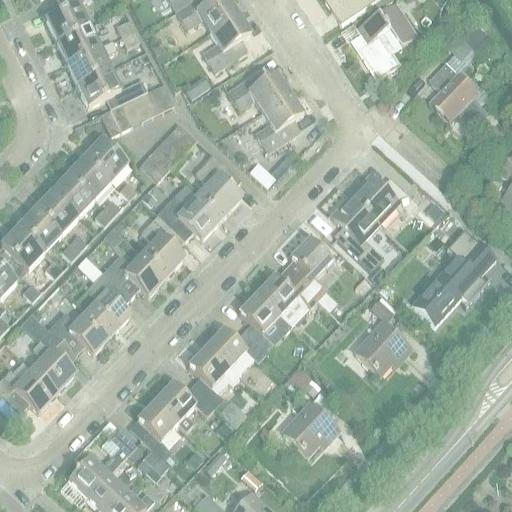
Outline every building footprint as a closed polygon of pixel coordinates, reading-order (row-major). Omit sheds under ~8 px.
[(55,46),(89,30),(79,9),(90,4),(88,0),(69,0),(58,5),(63,15),(45,24),(55,46)] [(164,0),(175,16),(198,0),(164,0)] [(201,25),(209,37),(237,18),(224,0),(220,0),(213,5),(210,0),(198,0),(175,16),(187,34),(201,25)] [(322,0),(341,28),(381,3),(378,0),(322,0)] [(357,32),(361,38),(354,43),(359,52),(357,53),(378,84),(402,69),(393,56),(386,61),(374,43),(390,32),(402,50),(419,39),(397,6),(357,32)] [(237,18),(209,37),(217,49),(202,58),(214,76),(246,55),(240,45),(250,39),(237,18)] [(121,41),(132,36),(127,25),(116,31),(121,41)] [(55,46),(66,68),(99,52),(89,30),(55,46)] [(137,47),(132,36),(121,41),(126,52),(137,47)] [(462,64),(472,53),(458,39),(447,51),(462,64)] [(99,52),(66,68),(76,89),(109,73),(99,52)] [(475,133),(490,118),(473,102),(478,97),(446,66),(430,83),(448,101),(437,113),(450,126),(458,118),(475,133)] [(131,103),(141,99),(146,96),(141,84),(120,94),(109,73),(76,89),(87,111),(105,103),(110,113),(120,108),(131,103)] [(253,105),(261,117),(289,99),(276,78),(266,85),(260,75),(227,96),(239,114),(253,105)] [(162,88),(151,94),(162,115),(172,110),(162,88)] [(162,115),(151,94),(146,96),(141,99),(151,120),(162,115)] [(141,125),(151,120),(141,99),(131,103),(141,125)] [(289,99),(261,117),(269,129),(255,138),(267,157),(299,135),(292,126),(303,119),(289,99)] [(120,108),(131,130),(141,125),(131,103),(120,108)] [(120,135),(131,130),(120,108),(110,113),(120,135)] [(120,135),(110,113),(99,119),(110,140),(120,135)] [(188,153),(196,145),(179,128),(170,137),(188,153)] [(188,153),(170,137),(162,145),(179,162),(188,153)] [(83,162),(110,187),(127,169),(100,144),(83,162)] [(179,162),(162,145),(155,154),(172,170),(179,162)] [(172,170),(155,154),(147,162),(164,178),(172,170)] [(208,190),(197,201),(221,224),(241,203),(232,195),(240,186),(212,160),(195,179),(208,190)] [(66,179),(93,205),(110,187),(83,162),(66,179)] [(164,178),(147,162),(139,170),(156,187),(164,178)] [(511,163),(509,166),(500,176),(511,186),(511,194),(507,200),(511,205),(511,163)] [(50,197),(77,222),(93,205),(66,179),(50,197)] [(350,199),(379,226),(394,211),(405,220),(417,207),(389,181),(381,190),(370,179),(350,199)] [(128,204),(136,196),(127,187),(119,196),(128,204)] [(34,214),(61,239),(77,222),(50,197),(34,214)] [(379,226),(350,199),(331,220),(342,230),(334,239),(362,266),(374,253),(363,243),(379,226)] [(158,220),(184,245),(193,236),(201,244),(221,224),(197,201),(186,212),(174,200),(157,219),(158,220)] [(111,222),(120,213),(111,204),(102,213),(111,222)] [(111,222),(102,213),(94,222),(103,231),(111,222)] [(61,239),(34,214),(17,231),(44,256),(61,239)] [(152,248),(142,259),(166,282),(183,264),(174,256),(184,245),(158,220),(140,237),(152,248)] [(44,256),(17,231),(0,249),(27,274),(44,256)] [(463,234),(446,253),(455,261),(410,310),(434,331),(461,301),(468,308),(486,288),(479,281),(495,263),(463,234)] [(69,247),(79,256),(87,248),(78,239),(69,247)] [(294,282),(317,303),(325,295),(314,284),(333,264),(310,242),(291,263),(302,273),(294,282)] [(79,256),(69,247),(61,256),(70,265),(79,256)] [(120,259),(102,277),(129,303),(139,292),(148,301),(166,282),(142,259),(131,270),(120,259)] [(54,282),(62,273),(53,265),(45,274),(54,282)] [(0,303),(16,286),(0,270),(0,303)] [(97,305),(86,316),(111,339),(129,321),(120,312),(129,303),(102,277),(86,294),(97,305)] [(317,303),(294,282),(287,290),(275,279),(257,298),(292,330),(317,303)] [(31,306),(40,297),(30,288),(22,297),(31,306)] [(274,348),(263,338),(272,329),(283,340),(292,330),(257,298),(239,316),(251,327),(243,335),(266,357),(274,348)] [(383,326),(392,317),(378,303),(369,313),(383,326)] [(48,335),(75,360),(84,351),(92,359),(111,339),(86,316),(75,328),(64,317),(48,335)] [(0,336),(1,338),(9,329),(0,320),(0,336)] [(401,364),(410,353),(381,327),(354,357),(379,379),(396,359),(401,364)] [(206,351),(230,374),(247,355),(258,365),(266,357),(243,335),(236,343),(224,332),(206,351)] [(42,363),(32,374),(56,397),(74,378),(66,370),(75,360),(48,335),(47,335),(49,337),(32,354),(42,363)] [(192,390),(215,411),(223,403),(212,392),(230,374),(206,351),(188,370),(200,381),(192,390)] [(56,397),(32,374),(21,385),(10,374),(0,384),(0,398),(20,418),(29,408),(38,416),(56,397)] [(172,386),(154,406),(178,428),(186,435),(192,428),(185,421),(196,409),(207,419),(215,411),(192,390),(184,398),(172,386)] [(177,429),(154,406),(137,423),(149,434),(141,443),(152,454),(143,462),(160,479),(168,471),(163,465),(172,456),(161,446),(177,429)] [(329,444),(338,434),(309,408),(283,437),(308,459),(325,440),(329,444)] [(67,485),(87,503),(108,480),(136,451),(117,433),(109,442),(120,452),(100,473),(89,462),(67,485)] [(87,503),(96,511),(112,511),(126,497),(108,480),(87,503)] [(126,497),(112,511),(147,511),(154,506),(145,498),(137,507),(126,497)] [(194,511),(266,511),(250,498),(237,511),(220,511),(217,508),(213,511),(210,511),(201,504),(194,511)]
